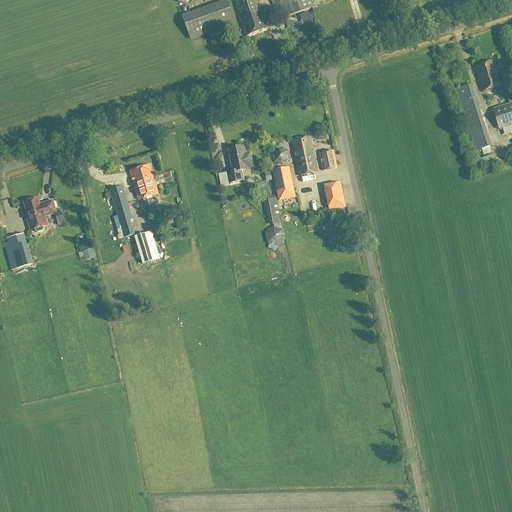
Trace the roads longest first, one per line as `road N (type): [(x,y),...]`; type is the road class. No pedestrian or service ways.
road 1 (unclassified): [(422,511),(328,67)]
road 2 (unclassified): [(0,169),(328,67)]
road 3 (unclassified): [(328,67),(511,8)]
